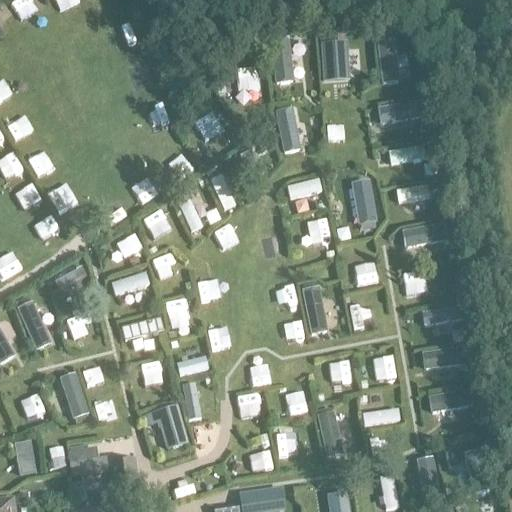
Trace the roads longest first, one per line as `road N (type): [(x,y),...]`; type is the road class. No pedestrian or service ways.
road 1 (unknown): [(97,290),(165,511)]
road 2 (unknown): [(176,511),(230,462),(239,403)]
